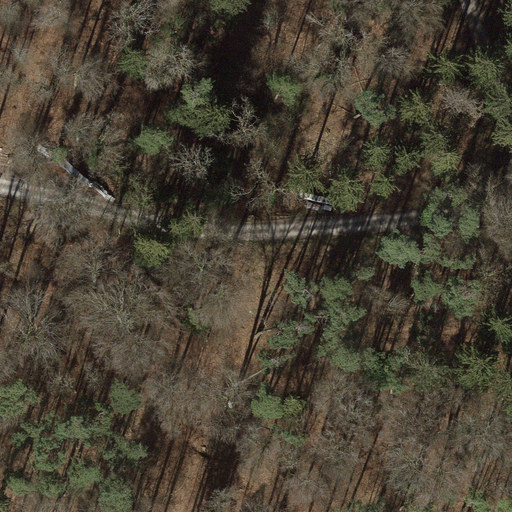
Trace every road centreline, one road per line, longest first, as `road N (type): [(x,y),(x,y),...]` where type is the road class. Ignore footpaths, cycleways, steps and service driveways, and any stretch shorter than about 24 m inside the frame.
road 1 (track): [(511,201),(260,231),(178,226),(0,185)]
road 2 (track): [(511,149),(467,0)]
